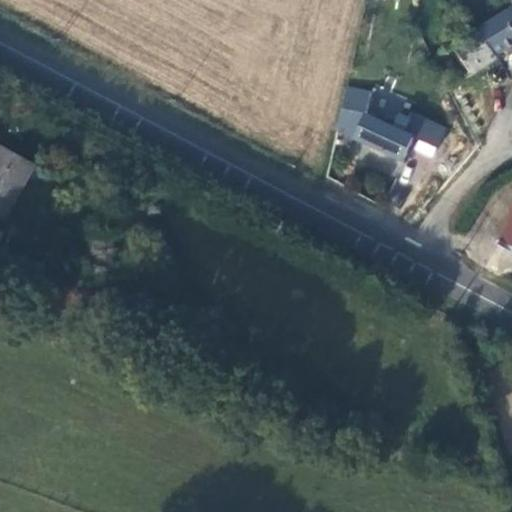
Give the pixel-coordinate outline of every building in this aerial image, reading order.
[(495,56),(511,45),(511,8),(479,30),(495,56)] [(448,92),(497,59),(495,56),(479,30),(429,60),(448,92)] [(375,119),(342,105),(337,131),(402,163),(413,138),(381,122),(382,118),(377,115),(375,119)] [(431,170),(443,183),(476,145),(459,116),(441,135),(453,146),(431,170)] [(34,166),(0,147),(0,216),(5,219),(34,166)] [(511,211),(495,244),(511,253),(511,211)] [(415,303),(408,314),(418,319),(424,308),(415,303)]
